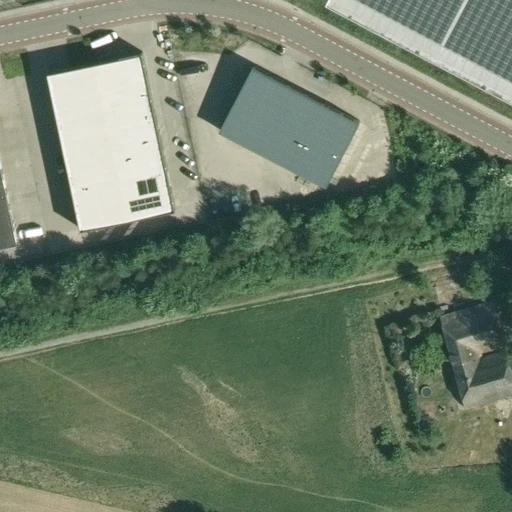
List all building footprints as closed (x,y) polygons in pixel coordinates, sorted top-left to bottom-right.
[(511,0),(327,0),(511,97),(511,0)] [(112,141),(159,131),(142,52),(95,62),(112,141)] [(112,141),(95,62),(48,72),(65,151),(112,141)] [(253,66),(220,130),(326,185),(359,122),(253,66)] [(175,209),(159,131),(112,141),(128,219),(175,209)] [(128,219),(112,141),(65,151),(81,229),(128,219)] [(6,191),(0,192),(0,208),(9,207),(6,191)] [(9,207),(0,208),(0,224),(12,222),(9,207)] [(12,222),(0,224),(0,244),(16,242),(12,222)] [(479,353),(504,346),(492,303),(440,318),(465,409),(511,393),(511,375),(505,352),(480,358),(479,353)]
